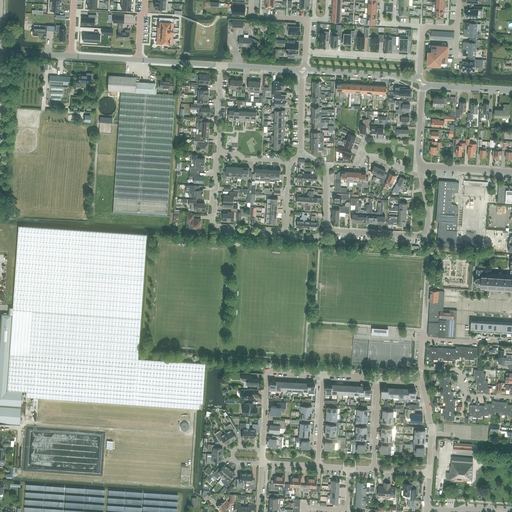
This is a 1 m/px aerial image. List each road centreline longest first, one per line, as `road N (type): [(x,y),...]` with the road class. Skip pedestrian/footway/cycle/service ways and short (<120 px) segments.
road 1 (residential): [(285,231),(216,227),(218,153)]
road 2 (residential): [(511,397),(466,394),(457,370),(420,368),(422,339)]
road 3 (residential): [(429,472),(432,423),(420,380),(379,377)]
